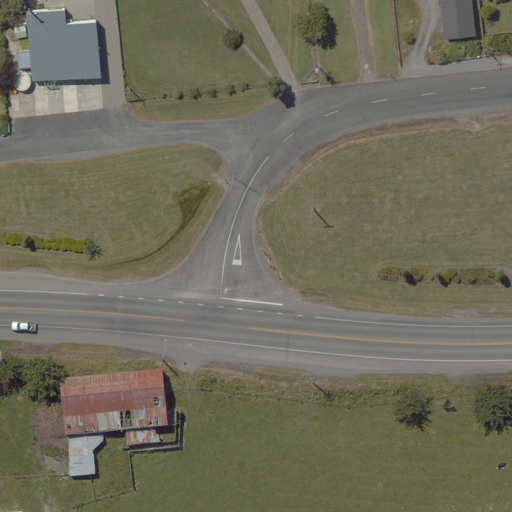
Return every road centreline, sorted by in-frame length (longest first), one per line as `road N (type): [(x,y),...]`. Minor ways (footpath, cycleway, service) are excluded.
road 1 (residential): [(201,324),(219,296),(224,247),(240,205),(280,142),(325,115),(511,84)]
road 2 (primary): [(511,342),(201,324)]
road 3 (primary): [(201,324),(0,312)]
